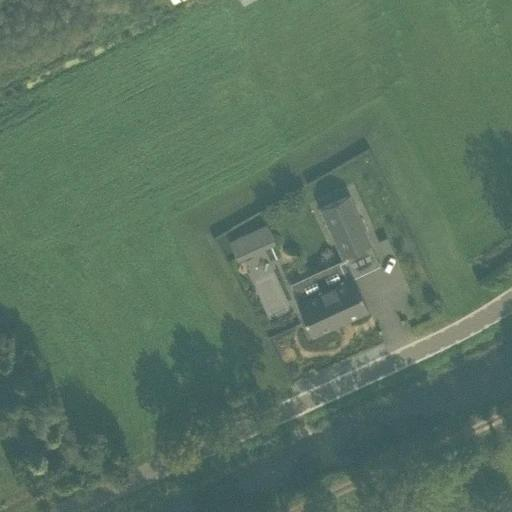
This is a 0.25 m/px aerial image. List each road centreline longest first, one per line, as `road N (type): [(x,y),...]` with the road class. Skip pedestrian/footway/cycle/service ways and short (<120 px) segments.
road 1 (tertiary): [(65,511),(438,341),(511,299)]
road 2 (unclassified): [(511,413),(315,511)]
